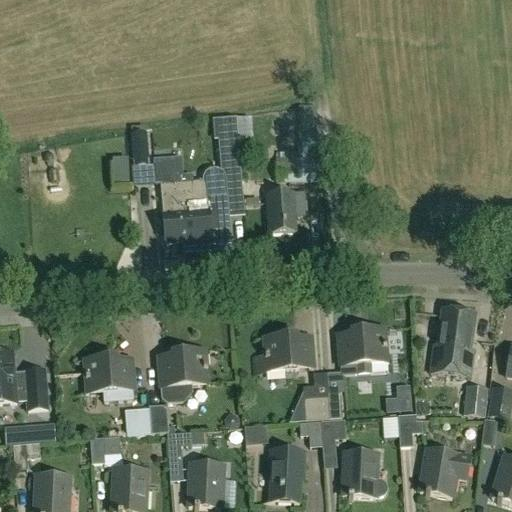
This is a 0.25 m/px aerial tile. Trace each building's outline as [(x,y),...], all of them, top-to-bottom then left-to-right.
[(164,247),(182,246),(208,244),(208,249),(230,248),(228,221),(244,220),(238,143),(250,142),(248,121),(236,122),(236,121),(211,123),(213,143),(217,143),(220,175),(217,173),(213,173),(209,174),(206,177),(204,180),(203,184),(169,187),(168,180),(154,181),(153,168),(148,168),(145,134),(130,136),(133,169),(130,169),(132,190),(160,188),(163,218),(162,218),(164,247)] [(275,187),(318,187),(318,161),(315,161),(316,145),(301,145),(301,156),(276,155),(275,187)] [(266,199),(269,239),(295,236),(293,197),(266,199)] [(246,209),(258,208),(257,200),(245,201),(246,209)] [(435,348),(431,377),(469,382),(474,354),(471,353),(476,319),(441,314),(436,349),(435,348)] [(340,370),(389,366),(386,333),(352,336),(352,339),(338,340),(340,370)] [(297,340),(262,343),(263,358),(252,359),(253,377),(314,372),(311,342),(297,343),(297,340)] [(172,361),(158,362),(160,392),(161,403),(167,408),(183,407),(192,396),(191,389),(209,388),(207,355),(172,357),(172,361)] [(12,358),(0,358),(0,408),(15,408),(15,407),(25,407),(25,416),(46,415),(44,376),(23,377),(24,382),(14,382),(12,358)] [(82,365),(84,398),(103,397),(104,407),(132,405),(132,394),(134,394),(132,364),(117,365),(117,362),(82,365)] [(330,424),(328,397),(327,377),(312,378),(313,390),(302,391),(305,426),(330,424)] [(484,421),(487,393),(466,391),(463,419),(484,421)] [(509,425),(511,404),(511,395),(491,392),(486,422),(509,425)] [(339,396),(328,397),(330,424),(341,423),(339,396)] [(150,412),(152,438),(168,437),(166,413),(162,409),(148,410),(148,412),(150,412)] [(150,412),(148,412),(123,415),(125,440),(152,438),(150,412)] [(225,423),(225,428),(229,432),(235,432),(238,428),(238,422),(234,418),(228,419),(225,423)] [(397,420),(398,451),(411,451),(410,438),(421,437),(421,425),(416,425),(415,419),(397,420)] [(343,424),(321,425),(323,451),(321,451),(323,473),(336,472),(334,444),(345,443),(343,424)] [(493,451),(496,426),(484,424),(481,449),(493,451)] [(323,451),(321,425),(298,427),(299,440),(308,440),(309,452),(321,451),(323,451)] [(20,431),(22,448),(37,447),(36,429),(20,431)] [(166,438),(168,464),(181,463),(180,450),(198,449),(197,436),(166,438)] [(118,441),(89,442),(90,468),(103,468),(103,459),(119,459),(118,441)] [(38,447),(12,449),(14,474),(27,473),(26,463),(40,462),(38,447)] [(419,497),(452,502),(456,481),(466,483),(470,462),(427,454),(419,497)] [(269,506),(299,507),(301,472),(304,472),(304,456),(271,455),(270,470),(271,471),(269,506)] [(376,484),(377,458),(344,457),(342,500),(375,502),(375,501),(380,501),(383,499),(386,495),(386,490),(384,487),(381,484),(376,484)] [(511,508),(511,462),(504,460),(491,502),(511,508)] [(188,511),(205,511),(220,511),(223,469),(190,467),(188,511)] [(144,511),(146,475),(114,473),(111,511),(144,511)] [(67,511),(70,481),(37,479),(34,511),(67,511)]
